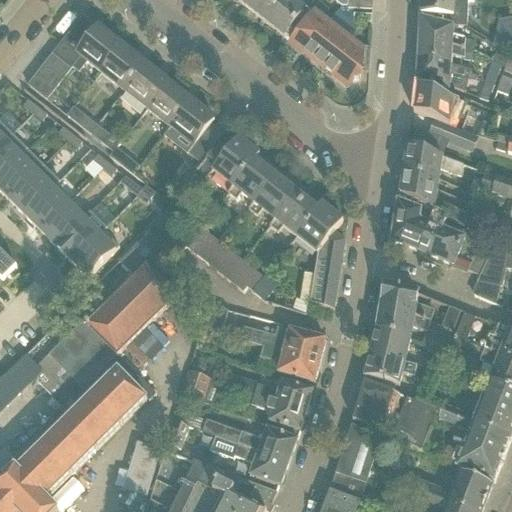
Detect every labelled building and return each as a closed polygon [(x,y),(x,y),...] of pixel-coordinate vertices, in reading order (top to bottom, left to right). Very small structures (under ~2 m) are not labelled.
[(282,0),(248,0),(243,7),(264,23),(282,0)] [(282,0),(264,23),(285,40),(309,9),(314,3),(310,0),(282,0)] [(371,0),(347,0),(347,8),(347,11),(371,12),(371,0)] [(436,17),(435,24),(452,30),(452,28),(465,29),(467,3),(472,3),(472,0),(420,0),(419,16),(436,17)] [(309,9),(285,40),(348,89),(354,81),(360,82),(360,73),(368,74),(370,50),(362,49),(309,9)] [(353,24),(371,25),(371,17),(353,16),(353,24)] [(80,59),(71,70),(78,76),(85,67),(99,78),(122,49),(82,18),(61,45),(80,59)] [(419,20),(418,40),(472,53),(473,54),(474,43),(451,39),(452,30),(435,24),(419,20)] [(511,33),(501,32),(499,42),(511,45),(511,38),(511,33)] [(418,40),(417,60),(450,67),(451,58),(471,64),(472,53),(418,40)] [(61,45),(53,55),(71,70),(80,59),(61,45)] [(122,96),(123,96),(145,68),(122,49),(99,78),(121,95),(118,100),(119,101),(122,96)] [(508,57),(497,51),(492,62),(503,67),(508,57)] [(53,55),(44,66),(63,81),(71,70),(53,55)] [(417,60),(416,84),(435,90),(449,94),(449,89),(465,95),(468,82),(470,83),(475,84),(477,78),(472,77),(472,73),(450,67),(417,60)] [(492,64),(485,84),(494,87),(501,68),(492,64)] [(44,66),(36,77),(55,92),(63,81),(44,66)] [(145,114),(146,115),(169,86),(145,68),(123,96),(144,113),(141,118),(141,119),(145,114)] [(36,77),(28,87),(47,102),(55,92),(36,77)] [(511,81),(502,78),(497,93),(508,97),(511,84),(511,81)] [(485,84),(479,100),(488,103),(494,87),(485,84)] [(169,86),(146,115),(165,130),(168,132),(191,104),(169,86)] [(417,87),(413,114),(456,131),(465,106),(417,87)] [(28,103),(23,109),(33,117),(38,110),(28,103)] [(168,132),(164,138),(186,155),(199,165),(209,151),(222,135),(212,128),(216,123),(191,104),(168,132)] [(38,110),(33,117),(42,124),(47,118),(38,110)] [(82,118),(76,125),(91,137),(97,129),(82,118)] [(0,149),(12,137),(0,124),(0,149)] [(434,124),(429,137),(468,152),(473,139),(434,124)] [(63,130),(58,137),(68,144),(73,138),(63,130)] [(12,137),(0,149),(0,181),(28,152),(12,137)] [(106,137),(100,144),(114,156),(120,148),(106,137)] [(73,138),(68,144),(77,152),(82,145),(73,138)] [(213,175),(233,191),(233,190),(234,190),(260,158),(238,141),(229,153),(220,145),(194,179),(203,187),(213,175)] [(494,152),(511,156),(511,149),(510,149),(495,145),(494,152)] [(408,147),(404,173),(439,187),(440,182),(441,173),(448,176),(462,181),(464,168),(427,154),(408,147)] [(28,152),(0,181),(0,194),(9,204),(44,168),(28,152)] [(98,158),(93,164),(102,172),(107,165),(98,158)] [(241,198),(253,207),(254,206),(255,207),(280,174),(260,158),(234,190),(233,190),(233,191),(227,197),(236,204),(241,198)] [(128,159),(121,168),(133,177),(139,169),(128,159)] [(107,165),(102,172),(112,179),(117,173),(107,165)] [(44,168),(9,204),(25,219),(57,188),(60,184),(44,168)] [(404,173),(399,197),(417,206),(435,214),(447,220),(454,224),(464,228),(466,217),(436,202),(439,187),(404,173)] [(262,215),(274,224),(275,223),(276,223),(301,191),(280,174),(255,207),(254,206),(253,207),(254,208),(249,214),(257,221),(262,215)] [(485,176),(480,192),(482,193),(511,202),(511,184),(491,178),(487,177),(485,176)] [(133,185),(128,192),(137,199),(142,193),(133,185)] [(57,188),(25,219),(41,235),(69,207),(73,203),(57,188)] [(283,231),(295,240),(296,239),(296,240),(322,207),(301,191),(276,223),(275,223),(274,224),(270,230),(278,237),(283,231)] [(142,193),(137,199),(147,207),(152,200),(142,193)] [(392,243),(419,254),(430,226),(421,222),(422,215),(398,205),(392,243)] [(69,207),(41,235),(55,249),(83,221),(69,207)] [(296,239),(295,240),(317,258),(308,307),(333,311),(344,243),(334,235),(343,224),(322,207),(296,240),(296,239)] [(83,221),(55,249),(72,266),(104,234),(107,231),(105,228),(90,214),(83,221)] [(430,226),(419,254),(452,268),(463,239),(443,231),(447,220),(435,214),(430,226)] [(160,222),(143,238),(169,266),(186,249),(172,235),(160,222)] [(473,222),(471,231),(477,234),(486,237),(487,232),(482,231),(484,225),(473,222)] [(201,232),(187,250),(202,262),(216,245),(201,232)] [(104,234),(72,266),(88,281),(119,250),(104,234)] [(480,246),(468,273),(480,278),(492,252),(493,251),(480,246)] [(222,249),(208,267),(223,279),(237,261),(222,249)] [(511,273),(511,255),(493,251),(492,252),(480,278),(477,285),(478,286),(499,290),(502,290),(506,272),(511,273)] [(0,280),(3,283),(16,270),(0,252),(0,280)] [(179,299),(161,281),(172,270),(155,253),(137,270),(141,274),(92,323),(88,318),(48,358),(65,375),(60,381),(67,388),(73,383),(90,400),(17,472),(14,470),(0,483),(0,511),(57,511),(47,502),(148,402),(118,372),(108,382),(100,374),(116,358),(117,360),(179,299)] [(242,265),(228,283),(244,295),(247,290),(258,277),(242,265)] [(264,282),(253,295),(264,304),(278,286),(268,278),(264,282)] [(495,307),(499,290),(478,286),(473,297),(495,307)] [(385,287),(380,312),(415,318),(431,324),(435,314),(417,308),(418,297),(417,296),(411,296),(409,294),(401,290),(385,287)] [(210,308),(203,330),(221,335),(228,314),(210,308)] [(449,310),(442,329),(449,332),(451,332),(453,333),(460,314),(457,313),(449,310)] [(410,341),(411,341),(412,341),(413,330),(428,334),(428,333),(431,324),(415,318),(380,312),(377,333),(388,336),(410,341)] [(464,315),(454,340),(463,344),(465,344),(474,319),(464,315)] [(241,342),(263,349),(320,364),(325,343),(277,331),(275,338),(244,329),(241,342)] [(404,364),(410,341),(388,336),(377,333),(373,347),(373,348),(374,349),(373,356),(371,356),(371,357),(372,357),(404,364)] [(485,352),(511,362),(511,334),(510,334),(505,345),(490,339),(485,352)] [(425,338),(421,347),(429,350),(439,354),(439,355),(446,358),(453,341),(445,338),(441,346),(425,338)] [(453,341),(446,358),(456,362),(462,347),(463,345),(453,341)] [(463,345),(462,347),(484,356),(485,352),(465,344),(463,344),(463,345)] [(320,364),(263,349),(261,360),(281,365),(279,376),(314,385),(320,364)] [(429,350),(425,364),(434,366),(439,354),(429,350)] [(490,385),(511,393),(511,362),(485,352),(484,356),(481,364),(495,370),(490,385)] [(26,357),(0,381),(0,415),(43,375),(26,357)] [(369,364),(366,380),(385,385),(399,388),(402,376),(414,378),(413,381),(422,383),(427,371),(427,370),(404,364),(372,357),(371,365),(369,364)] [(188,374),(181,397),(183,397),(205,405),(212,408),(221,385),(220,385),(217,384),(213,382),(191,374),(188,374)] [(257,387),(254,398),(306,414),(312,394),(281,384),(278,394),(257,387)] [(248,385),(245,395),(254,398),(257,387),(248,385)] [(454,429),(469,434),(472,427),(511,442),(511,438),(511,393),(490,385),(476,419),(461,413),(454,429)] [(357,410),(353,424),(372,430),(382,432),(392,441),(407,402),(383,393),(364,386),(357,410)] [(306,414),(254,398),(251,409),(272,415),(269,425),(300,434),(306,414)] [(407,402),(392,441),(422,454),(437,414),(407,402)] [(439,423),(454,429),(461,413),(445,407),(439,423)] [(207,423),(203,434),(216,439),(237,447),(242,436),(207,423)] [(167,447),(180,451),(188,429),(176,424),(167,447)] [(463,450),(456,468),(457,469),(456,470),(475,477),(494,484),(511,442),(472,427),(469,434),(464,447),(463,450)] [(351,428),(341,459),(372,469),(382,438),(351,428)] [(242,436),(237,447),(289,465),(297,442),(267,432),(263,443),(242,436)] [(289,465),(237,447),(216,439),(210,454),(234,462),(235,460),(254,467),(250,479),(280,489),(289,465)] [(138,445),(124,490),(146,497),(160,452),(138,445)] [(4,453),(0,456),(0,483),(14,470),(17,467),(4,453)] [(372,469),(341,459),(331,489),(362,499),(372,469)] [(195,464),(171,511),(269,511),(277,496),(259,488),(195,464)] [(421,483),(416,495),(461,511),(483,511),(493,488),(459,475),(449,501),(443,498),(446,493),(421,483)] [(330,494),(323,511),(371,511),(372,511),(330,494)] [(461,511),(416,495),(412,505),(429,511),(437,511),(439,509),(446,511),(445,511),(461,511)]
